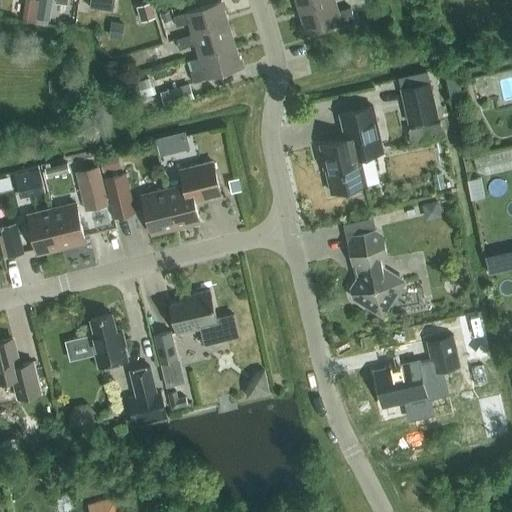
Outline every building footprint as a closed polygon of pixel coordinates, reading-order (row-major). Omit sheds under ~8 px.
[(38,0),(36,18),(50,20),(52,0),(38,0)] [(89,0),(89,6),(113,10),(114,0),(89,0)] [(192,33),(228,22),(221,0),(173,15),(176,26),(188,22),(192,33)] [(295,0),(298,9),(327,0),(295,0)] [(338,10),(335,0),(327,0),(298,9),(305,32),(353,17),(350,6),(338,10)] [(122,37),(124,23),(112,22),(110,36),(122,37)] [(195,44),(199,56),(235,44),(228,22),(192,33),(176,38),(179,48),(195,44)] [(235,44),(199,56),(202,67),(190,71),(194,82),(242,67),(235,44)] [(151,77),(137,81),(141,97),(156,93),(151,77)] [(439,117),(430,80),(401,86),(409,123),(439,117)] [(189,83),(167,89),(160,91),(165,106),(194,97),(189,83)] [(373,105),(365,107),(339,113),(345,138),(320,144),(331,191),(366,183),(360,157),(384,151),(373,105)] [(162,136),(167,153),(197,143),(192,126),(162,136)] [(166,154),(168,160),(199,151),(197,145),(166,154)] [(116,152),(100,156),(103,170),(120,166),(116,152)] [(184,184),(166,188),(176,227),(199,221),(194,200),(221,194),(212,160),(180,168),(184,184)] [(75,170),(85,209),(109,203),(100,164),(75,170)] [(45,189),(40,167),(14,174),(19,195),(45,189)] [(104,177),(114,216),(136,211),(126,171),(104,177)] [(231,193),(242,190),(239,177),(228,179),(231,193)] [(176,227),(166,188),(142,194),(152,233),(176,227)] [(422,203),(426,219),(442,215),(438,199),(422,203)] [(76,202),(52,208),(61,247),(85,241),(76,202)] [(61,247),(52,208),(28,214),(37,252),(61,247)] [(22,254),(15,224),(0,227),(0,228),(7,257),(22,254)] [(384,310),(404,280),(385,268),(376,228),(346,235),(352,259),(356,262),(359,274),(351,286),(353,296),(378,312),(384,310)] [(217,317),(210,289),(184,295),(185,299),(170,303),(177,332),(200,327),(204,344),(240,336),(234,313),(217,317)] [(98,366),(127,358),(120,329),(116,330),(112,313),(91,318),(94,332),(90,333),(98,366)] [(178,359),(171,329),(154,333),(161,363),(178,359)] [(404,411),(401,400),(427,394),(422,372),(434,370),(434,371),(460,365),(453,334),(427,340),(431,358),(419,361),(374,371),(382,404),(385,403),(388,415),(404,411)] [(18,398),(41,392),(34,361),(19,364),(12,337),(0,340),(0,380),(12,377),(18,398)] [(151,364),(129,369),(135,394),(128,396),(135,425),(167,417),(161,389),(157,390),(151,364)] [(274,373),(253,376),(255,391),(276,388),(274,373)] [(177,390),(168,392),(172,410),(188,406),(186,395),(178,397),(177,390)] [(35,415),(21,419),(28,444),(46,438),(44,429),(39,430),(35,415)] [(42,468),(40,459),(25,462),(27,471),(42,468)]
